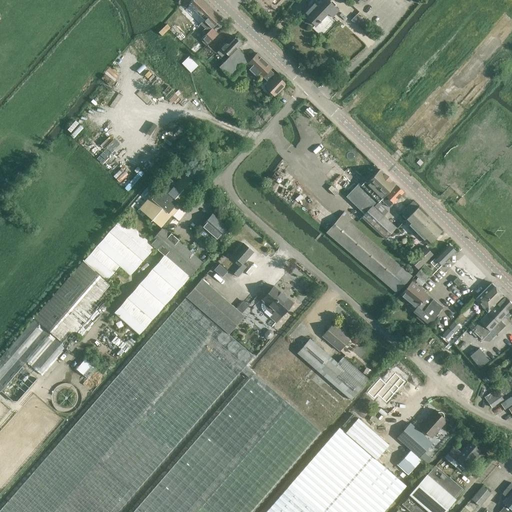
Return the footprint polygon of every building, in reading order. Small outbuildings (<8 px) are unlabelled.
[(202,0),(193,0),(188,5),(204,20),(201,24),(205,28),(202,31),(205,34),(200,40),(206,46),(218,34),(217,33),(212,28),(221,19),(202,0)] [(315,0),(302,14),(315,26),(313,29),(321,37),(336,21),(332,17),(339,10),(327,0),(323,0),(319,5),(315,0)] [(180,20),(186,14),(180,8),(176,13),(177,14),(175,16),(180,20)] [(360,27),(366,21),(358,14),(352,19),(360,27)] [(197,26),(190,20),(185,26),(191,32),(197,26)] [(237,48),(242,43),(240,42),(241,41),(238,37),(237,38),(235,37),(232,40),(229,38),(225,42),(226,43),(217,52),(222,57),(226,53),(229,56),(219,66),(231,78),(245,64),(250,60),(237,48)] [(207,61),(215,53),(208,46),(199,54),(207,61)] [(275,77),(268,71),(272,67),(257,53),(247,64),(251,67),(249,69),(256,76),(258,74),(261,78),(264,75),(270,81),(265,87),(275,96),(286,84),(276,75),(275,77)] [(198,66),(189,56),(182,63),(191,73),(198,66)] [(133,94),(111,76),(103,85),(124,103),(133,94)] [(123,120),(97,97),(87,108),(114,131),(123,120)] [(378,168),(337,128),(324,141),(325,142),(322,145),(339,162),(342,158),(365,180),(378,168)] [(179,204),(196,185),(192,182),(197,176),(188,169),(178,181),(180,182),(176,186),(171,181),(164,189),(166,191),(147,214),(161,226),(175,209),(172,207),(176,202),(179,204)] [(380,169),(364,186),(380,201),(395,184),(380,169)] [(357,184),(346,196),(364,214),(372,206),(375,202),(357,184)] [(389,207),(402,193),(404,192),(396,184),(381,200),(389,207)] [(379,201),(375,205),(384,213),(388,209),(379,201)] [(442,230),(419,206),(413,201),(401,213),(407,219),(405,220),(428,244),(442,230)] [(396,227),(372,206),(364,214),(361,217),(385,239),(396,227)] [(412,276),(354,226),(357,223),(344,212),(327,232),(389,286),(397,292),(399,290),(399,291),(412,276)] [(226,229),(211,215),(201,227),(216,241),(226,229)] [(73,335),(106,297),(100,292),(108,282),(117,290),(155,247),(150,242),(122,217),(34,318),(34,319),(0,358),(0,390),(17,405),(67,347),(70,350),(79,340),(73,335)] [(202,261),(182,244),(163,227),(150,242),(155,247),(155,246),(158,249),(164,255),(189,277),(202,261)] [(203,246),(206,242),(200,236),(193,243),(200,250),(204,247),(203,246)] [(243,264),(253,252),(243,243),(232,255),(237,260),(235,262),(240,266),(234,274),(238,277),(246,267),(243,264)] [(442,265),(455,252),(456,251),(448,244),(430,263),(431,265),(432,264),(434,266),(438,262),(442,265)] [(418,269),(433,255),(426,247),(410,261),(418,269)] [(139,334),(189,277),(164,255),(114,313),(139,334)] [(224,275),(229,270),(220,262),(215,267),(224,275)] [(426,266),(423,270),(423,271),(430,276),(431,277),(434,273),(426,266)] [(430,276),(423,271),(423,270),(420,268),(415,275),(424,282),(430,276)] [(462,282),(457,277),(453,281),(458,287),(462,282)] [(244,316),(202,278),(186,297),(228,334),(244,316)] [(427,294),(412,281),(400,294),(416,307),(427,294)] [(487,313),(496,304),(504,296),(492,283),(475,300),(485,310),(487,313)] [(276,322),(293,302),(274,286),(270,291),(265,286),(257,295),(275,311),(270,317),(276,322)] [(427,327),(443,307),(427,294),(416,307),(413,312),(418,316),(416,317),(427,327)] [(510,310),(511,307),(511,303),(504,296),(496,304),(507,313),(506,314),(508,316),(511,312),(510,310)] [(0,511),(117,511),(254,356),(228,334),(186,297),(0,509),(0,511)] [(244,312),(250,303),(243,299),(237,307),(244,312)] [(505,325),(500,320),(506,314),(507,313),(496,304),(487,313),(485,310),(469,328),(481,340),(495,326),(500,331),(505,325)] [(115,367),(140,338),(122,322),(96,351),(115,367)] [(350,338),(333,324),(323,336),(339,350),(350,338)] [(448,339),(454,332),(449,327),(443,335),(448,339)] [(368,380),(343,357),(337,363),(310,339),(297,353),(314,367),(351,400),(368,380)] [(489,360),(483,352),(473,360),(479,368),(489,360)] [(250,511),(321,432),(245,366),(241,371),(250,378),(132,511),(250,511)] [(456,379),(462,384),(467,378),(461,373),(456,379)] [(387,385),(378,396),(387,403),(405,382),(396,375),(387,385)] [(380,379),(367,393),(374,399),(378,396),(387,385),(380,379)] [(488,401),(499,393),(496,389),(485,397),(488,401)] [(492,407),(503,399),(499,393),(488,401),(492,407)] [(504,409),(511,403),(511,398),(510,397),(501,404),(504,409)] [(380,420),(388,411),(379,404),(372,413),(380,420)] [(432,437),(446,421),(443,418),(437,413),(434,410),(419,427),(432,437)] [(389,445),(358,418),(345,433),(376,460),(389,445)] [(410,423),(397,437),(419,457),(432,443),(410,423)] [(376,460),(345,433),(339,428),(266,511),(382,511),(406,486),(376,460)] [(464,468),(480,450),(470,441),(461,452),(455,446),(448,454),(464,468)] [(411,450),(398,464),(408,473),(421,459),(411,450)] [(435,465),(401,504),(410,511),(442,511),(463,489),(449,477),(447,476),(435,465)] [(511,510),(511,483),(503,492),(508,496),(503,502),(506,505),(511,510)] [(480,506),(490,493),(482,486),(471,499),(480,506)]
